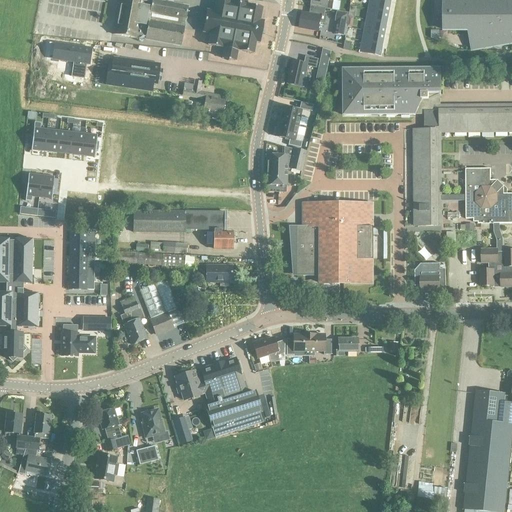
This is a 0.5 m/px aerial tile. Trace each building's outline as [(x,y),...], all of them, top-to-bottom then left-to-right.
[(183,47),(191,8),(155,0),(154,3),(147,1),(146,0),(123,0),(116,34),(139,39),(139,37),(147,39),(147,40),(183,47)] [(202,32),(210,34),(209,46),(225,49),(223,59),(235,61),(237,51),(253,54),(255,42),(260,43),(263,23),(259,22),(262,8),(247,5),(248,0),(247,0),(217,0),(218,1),(217,1),(214,13),(207,12),(202,32)] [(313,0),(312,7),(323,9),(324,2),(328,3),(328,0),(313,0)] [(336,10),(337,1),(331,0),(330,0),(329,9),(336,10)] [(369,0),(368,9),(389,13),(391,3),(377,0),(369,0)] [(442,14),(441,0),(434,0),(434,14),(442,14)] [(511,0),(444,0),(444,30),(474,30),(477,44),(494,42),(501,40),(510,39),(509,33),(511,32),(511,0)] [(323,9),(312,7),(311,14),(302,13),(299,28),(318,31),(323,9)] [(366,20),(387,24),(389,13),(368,9),(366,20)] [(347,14),(337,12),(335,22),(345,24),(347,14)] [(364,31),(385,35),(387,24),(366,20),(364,31)] [(385,35),(364,31),(362,42),(383,46),(385,35)] [(350,51),(352,43),(345,42),(344,49),(350,51)] [(360,53),(380,57),(383,46),(362,42),(360,53)] [(331,52),(323,49),(319,69),(327,70),(331,52)] [(74,86),(90,88),(93,61),(63,57),(60,72),(76,74),(74,86)] [(113,66),(109,65),(106,85),(151,92),(152,84),(156,84),(159,65),(114,58),(113,66)] [(289,75),(287,84),(303,87),(308,66),(316,68),(318,60),(306,58),(305,64),(292,61),(290,70),(289,75)] [(387,115),(387,112),(394,112),(394,115),(402,115),(402,112),(409,112),(409,115),(415,115),(415,114),(418,114),(418,111),(434,111),(434,106),(438,106),(438,96),(440,95),(440,82),(440,72),(431,72),(431,69),(424,69),(424,72),(416,73),(416,69),(409,69),(409,73),(402,73),(401,69),(394,69),(394,73),(386,73),(386,69),(379,69),(379,73),(371,73),(371,70),(343,70),(344,116),(357,116),(357,112),(364,112),(364,116),(372,115),(372,112),(379,112),(379,115),(387,115)] [(203,111),(207,112),(207,117),(220,120),(223,102),(219,102),(220,96),(199,92),(201,82),(195,81),(194,86),(185,84),(184,89),(183,89),(182,96),(201,99),(201,103),(205,103),(203,111)] [(300,103),(299,109),(312,112),(313,106),(300,103)] [(478,224),(494,224),(494,231),(498,241),(498,249),(503,249),(503,240),(499,230),(499,224),(511,223),(511,193),(500,194),(500,189),(495,183),(491,183),(491,169),(465,169),(465,195),(441,195),(440,132),(511,131),(511,105),(438,106),(434,106),(434,111),(418,111),(418,114),(424,114),(424,130),(413,130),(414,226),(441,226),(441,201),(465,201),(466,219),(474,219),(474,222),(478,222),(478,224)] [(282,107),(279,122),(297,126),(301,111),(290,109),(290,107),(284,106),(283,108),(282,107)] [(297,126),(279,122),(277,128),(275,128),(274,134),(276,135),(275,137),(289,140),(288,146),(300,148),(301,142),(294,140),(297,126)] [(46,130),(34,129),(34,128),(33,128),(31,151),(32,151),(32,150),(44,152),(46,130)] [(56,153),(59,131),(46,130),(44,152),(56,153)] [(59,131),(56,153),(69,155),(72,133),(59,131)] [(72,133),(69,155),(82,156),(84,134),(72,133)] [(94,158),(95,158),(97,135),(96,135),(96,136),(84,134),(82,156),(94,157),(94,158)] [(331,165),(344,165),(344,141),(332,141),(331,165)] [(283,156),(287,156),(292,156),(294,149),(284,147),(283,156)] [(292,156),(287,156),(287,168),(290,168),(289,168),(301,171),(306,152),(294,149),(292,156)] [(287,168),(287,156),(283,156),(267,155),(266,185),(267,185),(267,192),(285,192),(285,191),(286,186),(287,168)] [(28,174),(25,201),(31,202),(32,197),(39,198),(41,176),(29,175),(29,174),(28,174)] [(52,200),(54,177),(53,177),(41,176),(39,198),(51,199),(51,200),(52,200)] [(319,276),(319,283),(343,283),(343,284),(371,284),(371,259),(368,259),(368,229),(371,229),(372,204),(303,204),(303,211),(302,228),(297,228),(297,244),(298,244),(298,251),(297,251),(297,276),(319,276)] [(444,215),(457,216),(457,207),(444,207),(444,215)] [(37,210),(19,208),(18,215),(37,216),(37,210)] [(37,216),(55,219),(55,211),(37,210),(37,216)] [(185,229),(214,230),(221,230),(224,230),(224,213),(185,212),(133,211),(133,233),(185,234),(185,229)] [(231,233),(221,233),(221,230),(214,230),(214,233),(213,233),(213,249),(231,249),(231,233)] [(70,231),(70,246),(94,247),(95,232),(70,231)] [(446,235),(446,246),(455,246),(455,235),(446,235)] [(155,245),(157,238),(148,236),(146,243),(155,245)] [(0,283),(5,283),(5,293),(0,293),(0,327),(10,327),(10,333),(4,333),(4,345),(0,348),(0,349),(4,353),(3,358),(9,358),(12,362),(16,358),(22,358),(22,353),(26,349),(22,345),(22,333),(16,333),(16,327),(37,328),(37,317),(34,317),(34,311),(39,311),(34,311),(34,304),(37,304),(38,294),(23,294),(23,284),(31,284),(31,276),(28,276),(28,270),(33,270),(33,269),(31,269),(31,261),(28,261),(29,255),(34,255),(34,254),(29,254),(29,248),(31,248),(32,240),(14,239),(14,241),(8,241),(8,239),(0,238),(0,283)] [(187,244),(163,241),(163,251),(186,253),(187,244)] [(70,246),(70,260),(94,261),(94,247),(70,246)] [(503,249),(498,249),(482,249),(482,263),(489,263),(489,270),(480,270),(480,286),(494,286),(501,286),(501,288),(511,287),(511,251),(505,251),(505,252),(503,252),(503,249)] [(111,252),(111,263),(161,267),(161,270),(164,270),(165,267),(184,268),(185,256),(111,252)] [(70,260),(69,275),(94,275),(94,261),(70,260)] [(206,283),(231,283),(232,266),(206,266),(206,283)] [(439,274),(421,274),(421,270),(415,271),(415,283),(420,283),(420,290),(439,290),(439,284),(445,284),(445,269),(439,269),(439,274)] [(69,275),(69,290),(93,290),(94,275),(69,275)] [(150,320),(166,314),(171,328),(182,324),(165,281),(138,291),(150,320)] [(133,298),(125,300),(130,313),(138,310),(133,298)] [(130,313),(125,300),(119,303),(124,315),(124,316),(130,313)] [(130,313),(130,321),(139,342),(146,339),(139,320),(143,318),(140,309),(138,310),(130,313)] [(130,346),(139,342),(130,321),(130,313),(124,316),(124,315),(119,317),(123,326),(130,346)] [(166,314),(150,320),(149,321),(154,335),(171,328),(166,314)] [(109,332),(109,319),(95,318),(82,318),(82,331),(95,331),(109,332)] [(62,334),(62,356),(77,356),(77,353),(77,338),(78,334),(77,334),(77,326),(63,326),(63,334),(62,334)] [(308,357),(309,336),(302,336),(293,336),(293,341),(287,341),(286,355),(293,356),(293,352),(303,352),(303,357),(308,357)] [(315,336),(309,336),(308,357),(314,357),(314,352),(323,352),(323,356),(331,356),(331,341),(324,341),(324,336),(316,336),(315,336)] [(77,338),(77,353),(94,353),(94,338),(77,338)] [(284,361),(284,341),(274,344),(273,338),(261,342),(260,341),(252,343),(257,359),(267,355),(270,362),(284,361)] [(338,340),(338,351),(333,351),(333,357),(344,357),(344,353),(357,353),(357,340),(338,340)] [(389,353),(392,353),(398,353),(398,344),(390,344),(389,353)] [(236,362),(201,373),(204,382),(200,383),(203,393),(204,393),(208,406),(204,407),(211,428),(215,439),(262,424),(259,413),(261,413),(254,391),(246,394),(236,362)] [(203,393),(200,383),(198,384),(194,371),(174,377),(177,385),(175,385),(177,393),(180,392),(183,400),(201,395),(201,394),(203,393)] [(511,390),(511,398),(504,397),(501,424),(511,425),(511,390)] [(501,424),(504,397),(504,395),(475,392),(472,421),(501,424)] [(409,401),(407,406),(414,409),(416,403),(409,401)] [(108,433),(115,431),(114,427),(118,425),(114,410),(98,415),(102,430),(107,429),(108,433)] [(143,414),(142,415),(145,424),(142,425),(146,438),(165,433),(161,420),(160,420),(157,410),(150,412),(148,411),(147,411),(145,411),(144,412),(143,414)] [(6,414),(4,433),(19,434),(21,415),(6,414)] [(26,437),(25,450),(37,451),(39,451),(40,439),(49,439),(51,417),(37,415),(34,438),(26,437)] [(181,418),(172,421),(176,433),(184,431),(181,418)] [(504,511),(511,440),(511,425),(501,424),(472,421),(466,480),(463,510),(465,510),(464,511),(504,511)] [(25,450),(26,437),(18,436),(17,449),(25,450)] [(127,436),(122,438),(108,442),(106,442),(104,443),(107,452),(130,446),(127,436)] [(140,465),(157,460),(155,453),(163,451),(162,444),(154,446),(154,447),(136,451),(140,465)] [(36,457),(37,451),(25,450),(21,464),(26,466),(25,471),(46,475),(49,460),(36,457)] [(0,456),(6,461),(11,456),(5,451),(0,456)] [(99,455),(97,463),(118,466),(118,465),(115,464),(117,458),(99,455)] [(118,466),(97,463),(96,471),(94,472),(93,475),(95,477),(95,479),(113,482),(114,475),(117,476),(118,466)] [(420,493),(441,494),(441,482),(431,482),(431,481),(421,480),(420,493)] [(103,483),(98,483),(82,482),(81,494),(102,494),(103,483)] [(425,508),(434,511),(438,502),(428,498),(425,508)] [(147,499),(145,511),(158,511),(160,500),(147,499)] [(99,511),(99,501),(83,501),(83,511),(99,511)]
